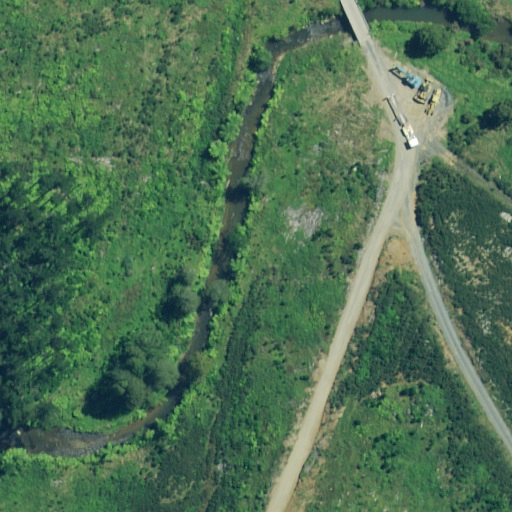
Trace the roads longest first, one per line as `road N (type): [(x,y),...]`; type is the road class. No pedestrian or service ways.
road 1 (track): [(386,203),(236,511)]
road 2 (track): [(511,344),(483,245),(447,207),(386,203)]
road 3 (track): [(349,0),(360,32),(352,106),(386,203)]
